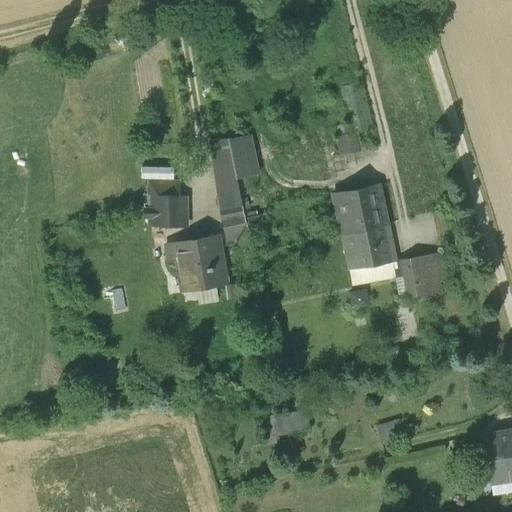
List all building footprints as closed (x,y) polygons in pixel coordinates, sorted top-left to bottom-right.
[(340,87),(351,133),(361,131),(376,128),(365,81),(340,87)] [(365,151),(361,131),(351,133),(338,136),(343,156),(365,151)] [(227,136),(235,175),(257,170),(255,159),(249,133),(227,136)] [(220,195),(238,191),(235,175),(227,136),(209,139),(220,195)] [(148,183),(148,196),(177,196),(177,184),(148,183)] [(329,199),(349,271),(394,259),(373,186),(329,199)] [(220,195),(222,210),(241,205),(241,202),(238,191),(220,195)] [(178,228),(177,196),(148,196),(148,227),(178,228)] [(224,235),(234,233),(246,231),(243,217),(221,221),(224,235)] [(249,246),(246,231),(234,233),(237,248),(249,246)] [(176,254),(182,289),(225,283),(216,237),(174,245),(166,246),(167,255),(176,254)] [(400,253),(408,286),(436,279),(428,246),(400,253)] [(273,414),(276,433),(309,429),(306,410),(273,414)] [(375,427),(380,445),(404,438),(399,420),(375,427)] [(511,429),(481,435),(489,485),(511,480),(511,429)]
